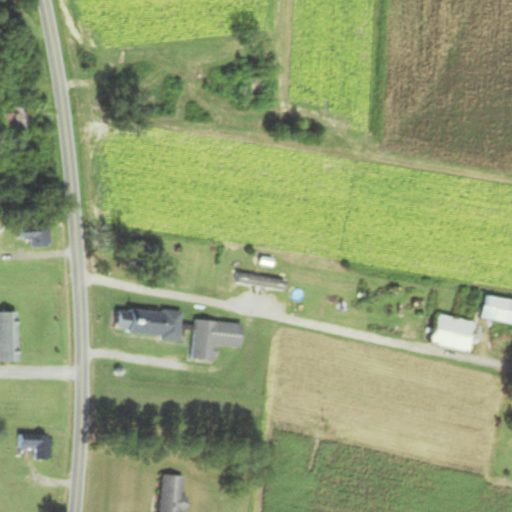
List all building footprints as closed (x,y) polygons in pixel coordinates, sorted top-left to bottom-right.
[(257,83),(240,83),(240,103),(257,103),(257,83)] [(11,129),(20,129),(20,108),(10,108),(11,129)] [(140,244),(139,258),(154,260),(156,246),(140,244)] [(280,291),(282,281),(234,272),(232,282),(280,291)] [(511,325),(511,301),(478,296),(474,319),(511,325)] [(177,311),(159,310),(159,312),(119,309),(117,335),(175,338),(177,311)] [(0,362),(14,363),(13,313),(0,312),(0,362)] [(464,352),(470,321),(430,314),(424,344),(464,352)] [(238,324),(191,320),(188,359),(209,361),(211,346),(235,348),(238,324)] [(181,477),(158,474),(153,511),(175,511),(176,510),(177,510),(181,477)]
